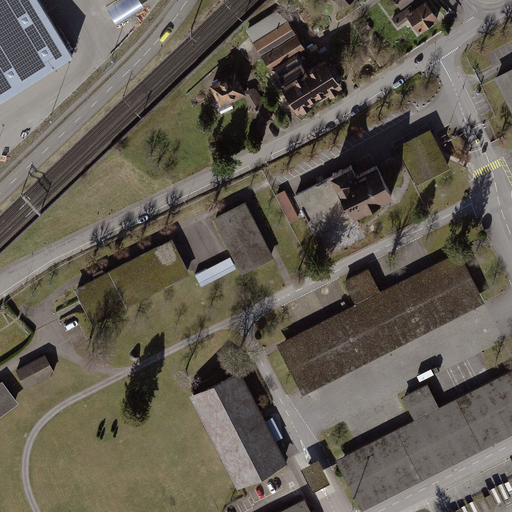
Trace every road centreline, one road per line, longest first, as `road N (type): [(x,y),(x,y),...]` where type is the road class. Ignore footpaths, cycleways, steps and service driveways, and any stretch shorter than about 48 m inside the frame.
road 1 (residential): [(0,286),(324,125),(484,20)]
road 2 (tertiary): [(187,0),(128,72),(0,196)]
